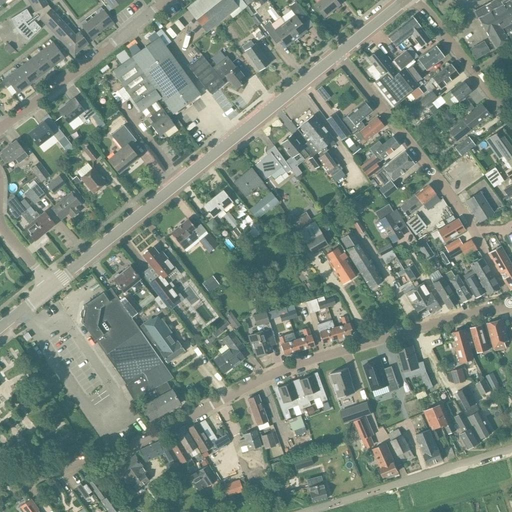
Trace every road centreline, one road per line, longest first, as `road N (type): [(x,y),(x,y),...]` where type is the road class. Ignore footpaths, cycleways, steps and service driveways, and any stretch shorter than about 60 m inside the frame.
road 1 (residential): [(0,495),(294,366),(509,308)]
road 2 (tertiary): [(48,289),(336,54)]
road 3 (unclassified): [(509,308),(466,219),(336,54)]
road 4 (unclassified): [(305,511),(511,449)]
road 5 (residential): [(0,130),(165,0)]
road 6 (unclassified): [(511,126),(413,0)]
road 7 (unknown): [(297,86),(348,160),(354,181),(347,192)]
